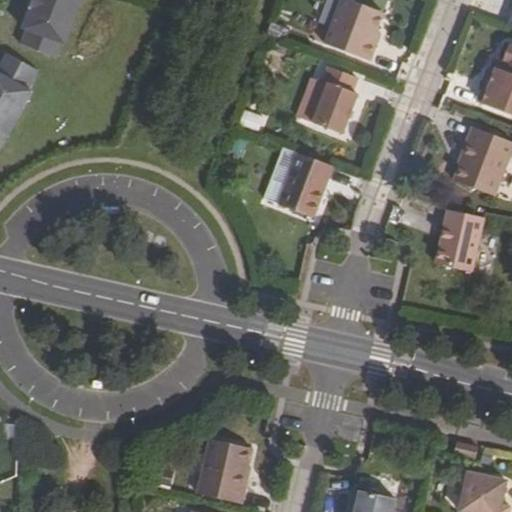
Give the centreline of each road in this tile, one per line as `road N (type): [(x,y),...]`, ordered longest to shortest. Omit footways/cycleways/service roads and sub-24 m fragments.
road 1 (residential): [(336,349),(375,203),(451,0)]
road 2 (residential): [(0,269),(336,349)]
road 3 (residential): [(336,349),(511,392)]
road 4 (residential): [(336,349),(301,511)]
